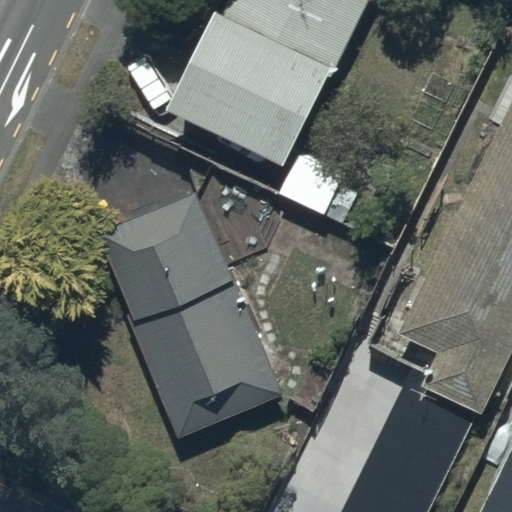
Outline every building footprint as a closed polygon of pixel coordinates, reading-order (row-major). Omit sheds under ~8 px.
[(216,0),(167,97),(283,157),(332,61),(335,63),(367,0),(222,0),(222,1),(219,0),(216,0)] [(339,511),(425,511),(477,406),(484,409),(511,350),(511,100),(402,328),(438,346),(426,369),(411,361),(339,511)] [(344,171),(296,149),(278,188),(326,210),(344,171)] [(96,222),(177,433),(284,392),(198,183),(96,222)] [(511,511),(511,419),(466,511),(511,511)]
